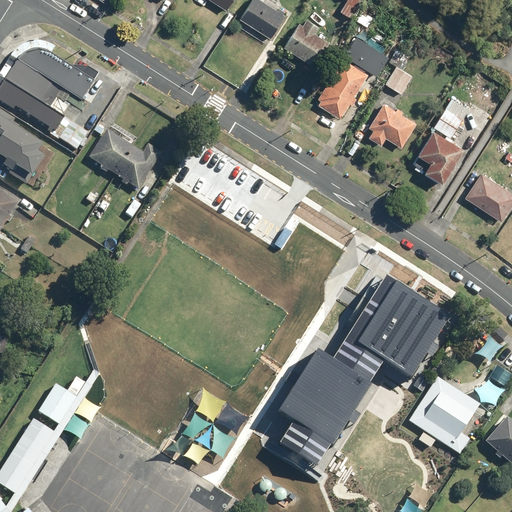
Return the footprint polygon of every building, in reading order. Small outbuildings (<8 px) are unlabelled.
[(232,0),(204,0),(224,12),(232,0)] [(284,15),(259,0),(250,0),(238,21),(269,40),(284,15)] [(358,7),(346,0),(341,0),(335,11),(351,20),(358,7)] [(328,43),(314,35),(319,28),(305,20),(301,27),(297,25),(282,50),(313,69),(328,43)] [(354,38),(341,58),(373,78),(385,59),(380,56),(387,46),(368,35),(363,43),(354,38)] [(23,58),(17,64),(80,103),(92,85),(43,54),(31,54),(23,58)] [(387,63),(395,68),(384,86),(400,96),(412,75),(404,70),(407,65),(392,55),(387,63)] [(366,76),(340,61),(314,106),(341,121),(366,76)] [(15,66),(4,84),(37,107),(50,88),(15,66)] [(61,123),(2,86),(0,89),(0,105),(51,138),(61,123)] [(467,109),(449,98),(432,128),(450,139),(467,109)] [(367,131),(370,133),(366,140),(379,148),(383,141),(399,150),(415,124),(382,105),(367,131)] [(16,119),(0,108),(0,158),(29,178),(44,156),(37,151),(43,142),(13,122),(16,119)] [(162,154),(147,145),(142,152),(106,130),(88,160),(138,191),(162,154)] [(460,149),(429,132),(414,157),(426,164),(420,175),(438,186),(460,149)] [(511,203),(511,194),(479,174),(463,199),(500,222),(511,203)] [(99,197),(91,191),(83,202),(92,207),(99,197)] [(0,192),(0,231),(18,204),(0,192)] [(112,205),(103,200),(96,210),(104,216),(112,205)] [(54,222),(37,210),(26,225),(44,237),(54,222)] [(35,239),(30,236),(19,252),(25,256),(35,239)] [(382,357),(407,373),(445,314),(384,275),(331,359),(315,349),(277,410),(328,442),(382,357)] [(510,376),(495,366),(486,378),(502,389),(510,376)] [(435,378),(405,426),(456,458),(468,439),(459,434),(478,403),(435,378)] [(54,382),(37,410),(60,423),(77,396),(54,382)] [(0,459),(0,485),(15,496),(56,436),(28,417),(0,459)] [(511,425),(504,418),(482,444),(511,469),(511,425)] [(295,484),(237,448),(220,476),(276,510),(277,511),(317,511),(302,491),(280,507),(295,484)] [(0,499),(0,511),(9,511),(0,499)]
